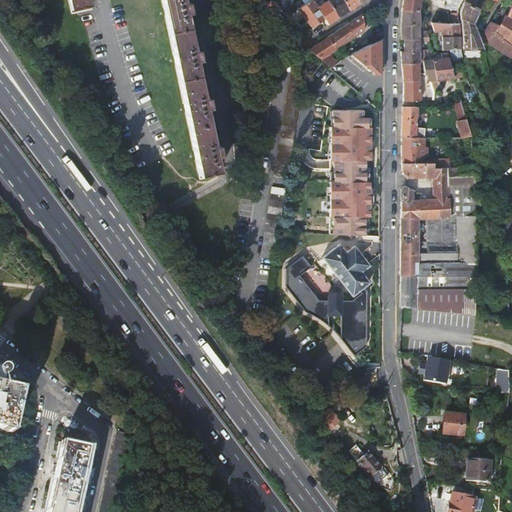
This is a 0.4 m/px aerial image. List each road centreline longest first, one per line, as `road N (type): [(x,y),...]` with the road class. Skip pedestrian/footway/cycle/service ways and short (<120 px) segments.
road 1 (residential): [(396,0),(388,357),(423,511)]
road 2 (motorway): [(0,149),(270,511)]
road 3 (motorway): [(317,511),(51,152)]
road 4 (residential): [(52,389),(26,511)]
road 5 (motorway): [(51,152),(60,140),(0,49)]
